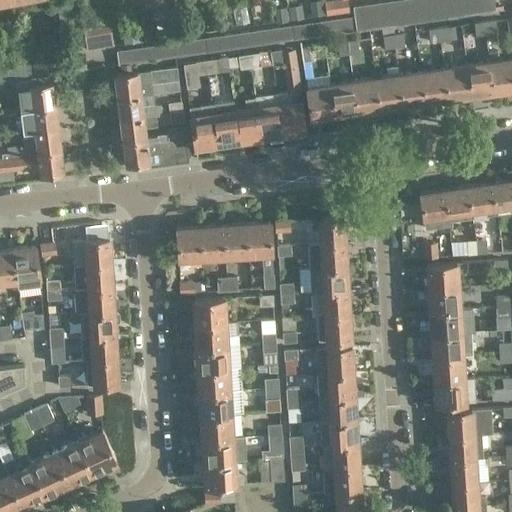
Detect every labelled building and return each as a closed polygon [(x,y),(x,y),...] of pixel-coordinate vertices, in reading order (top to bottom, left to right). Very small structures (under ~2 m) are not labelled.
[(329,0),(321,1),(323,15),(346,12),(344,0),(329,0)] [(381,27),(382,27),(378,0),(365,2),(369,29),(381,27)] [(382,27),(394,25),(390,0),(380,0),(378,0),(382,27)] [(390,0),(394,25),(407,23),(403,0),(390,0)] [(403,0),(407,23),(420,22),(416,0),(403,0)] [(416,0),(420,22),(433,20),(429,0),(416,0)] [(429,0),(433,20),(445,18),(442,0),(429,0)] [(442,0),(445,18),(458,16),(455,0),(442,0)] [(455,0),(458,16),(470,14),(468,0),(455,0)] [(468,0),(470,14),(483,13),(481,0),(468,0)] [(481,0),(483,13),(496,11),(494,0),(481,0)] [(357,31),(369,29),(365,2),(353,4),(354,15),(356,30),(357,31)] [(276,6),(279,20),(290,18),(288,4),(276,6)] [(347,16),(349,31),(356,30),(354,15),(347,16)] [(182,19),(184,34),(202,32),(199,16),(182,19)] [(341,32),(349,31),(347,16),(339,18),(341,32)] [(507,17),(474,21),(475,36),(496,33),(495,25),(508,23),(507,17)] [(333,33),(341,32),(339,18),(331,19),(333,33)] [(323,20),(325,34),(333,33),(331,19),(323,20)] [(156,20),(142,23),(145,37),(159,34),(156,20)] [(317,35),(325,34),(323,20),(315,21),(317,35)] [(309,37),(317,35),(315,21),(307,22),(309,37)] [(301,38),(309,37),(307,22),(299,23),(301,38)] [(291,25),(293,39),(301,38),(299,23),(291,25)] [(285,40),(293,39),(291,25),(283,26),(285,40)] [(395,32),(394,25),(382,27),(381,27),(384,48),(405,45),(403,31),(395,32)] [(449,25),(428,28),(430,41),(451,38),(449,25)] [(124,43),(141,41),(138,26),(122,28),(124,43)] [(277,41),(285,40),(283,26),(275,27),(277,41)] [(267,28),(270,42),(277,41),(275,27),(267,28)] [(262,43),(270,42),(267,28),(260,29),(262,43)] [(254,45),(262,43),(260,29),(252,30),(254,45)] [(246,46),(254,45),(252,30),(244,31),(246,46)] [(238,47),(246,46),(244,31),(236,33),(238,47)] [(228,34),(230,48),(238,47),(236,33),(228,34)] [(222,49),(230,48),(228,34),(220,35),(222,49)] [(214,50),(222,49),(220,35),(212,36),(214,50)] [(206,52),(214,50),(212,36),(204,37),(206,52)] [(198,53),(206,52),(204,37),(196,38),(198,53)] [(358,39),(359,51),(372,49),(371,37),(358,39)] [(190,54),(198,53),(196,38),(188,40),(190,54)] [(349,39),(351,53),(360,52),(359,51),(358,39),(357,38),(349,39)] [(339,55),(351,53),(349,39),(326,42),(328,57),(339,55)] [(183,55),(190,54),(188,40),(180,41),(183,55)] [(173,42),(175,56),(183,55),(180,41),(173,42)] [(167,57),(175,56),(173,42),(165,43),(167,57)] [(159,59),(167,57),(165,43),(157,44),(159,59)] [(149,45),(151,60),(159,59),(157,44),(149,45)] [(302,60),(313,58),(311,44),(300,46),(302,60)] [(143,61),(151,60),(149,45),(141,47),(143,61)] [(135,62),(143,61),(141,47),(133,48),(135,62)] [(305,130),(294,47),(284,49),(284,47),(270,49),(272,63),(283,62),(287,90),(276,92),(278,102),(282,133),(305,130)] [(127,63),(134,62),(135,62),(133,48),(125,49),(127,63)] [(121,64),(127,63),(125,49),(117,50),(117,51),(119,65),(121,64)] [(511,57),(499,59),(498,50),(486,52),(488,61),(490,61),(494,90),(511,87),(511,57)] [(249,53),(251,65),(261,63),(259,51),(249,53)] [(249,65),(251,65),(249,53),(238,54),(240,68),(249,66),(249,65)] [(228,56),(216,58),(218,71),(218,75),(227,77),(230,77),(228,56)] [(206,59),(208,72),(218,71),(216,58),(216,57),(206,59)] [(198,74),(208,72),(206,59),(196,61),(198,74)] [(198,74),(196,61),(183,62),(187,87),(200,85),(198,74)] [(488,61),(467,64),(472,94),(494,90),(490,61),(488,61)] [(134,62),(127,63),(121,64),(123,73),(117,73),(119,95),(141,92),(141,94),(154,92),(180,89),(177,66),(135,71),(134,62)] [(22,64),(24,78),(32,77),(32,76),(31,68),(30,63),(22,64)] [(15,79),(24,78),(22,64),(14,65),(15,79)] [(381,106),(403,103),(399,73),(398,64),(386,66),(387,75),(377,77),(381,106)] [(472,94),(467,64),(444,67),(448,97),(472,94)] [(5,66),(7,80),(15,79),(14,65),(5,66)] [(31,68),(32,76),(41,74),(40,67),(31,68)] [(422,70),(426,100),(448,97),(444,67),(422,70)] [(426,100),(422,70),(399,73),(403,103),(426,100)] [(381,106),(377,77),(354,80),(358,110),(381,106)] [(35,107),(56,104),(54,82),(33,84),(32,78),(19,79),(22,109),(35,107)] [(358,110),(354,80),(332,83),(336,113),(358,110)] [(336,113),(332,83),(308,86),(312,116),(336,113)] [(141,94),(141,92),(119,95),(122,117),(156,114),(163,113),(162,112),(161,102),(155,103),(154,92),(141,94)] [(259,136),(282,133),(278,102),(276,92),(255,95),(255,97),(257,109),(256,109),(257,117),(261,119),(262,131),(259,131),(259,136)] [(247,106),(235,108),(239,139),(259,136),(259,131),(262,131),(261,119),(257,117),(256,109),(257,109),(255,97),(246,98),(247,106)] [(169,111),(183,109),(182,100),(168,101),(169,111)] [(216,142),(239,139),(235,108),(234,100),(212,103),(214,116),(212,116),(213,123),(217,125),(219,137),(215,137),(216,142)] [(214,116),(212,103),(202,104),(203,113),(190,114),(194,145),(216,142),(215,137),(219,137),(217,125),(213,123),(212,116),(214,116)] [(15,121),(16,131),(22,130),(59,126),(56,104),(35,107),(22,109),(20,108),(21,121),(15,121)] [(169,111),(162,112),(163,113),(156,114),(122,117),(124,139),(146,137),(146,136),(144,125),(185,120),(183,109),(169,111)] [(146,137),(124,139),(126,161),(147,159),(148,165),(188,160),(184,124),(165,126),(166,132),(156,133),(157,135),(146,136),(146,137)] [(22,130),(25,150),(25,151),(61,147),(59,126),(22,130)] [(2,158),(0,158),(0,181),(6,181),(5,169),(41,165),(42,173),(63,170),(61,147),(25,151),(25,150),(1,152),(2,158)] [(511,210),(511,178),(491,181),(495,205),(496,205),(509,203),(510,211),(511,210)] [(495,205),(491,181),(468,184),(472,209),(473,216),(498,213),(496,205),(495,205)] [(473,216),(472,209),(468,184),(445,188),(448,212),(449,219),(473,216)] [(448,212),(445,188),(420,191),(424,216),(437,214),(439,221),(449,219),(448,212)] [(320,243),(345,242),(343,217),(311,219),(312,228),(319,227),(320,241),(320,243)] [(289,219),(276,220),(276,229),(290,228),(289,219)] [(275,286),(272,252),(270,221),(246,223),(248,254),(262,253),(264,287),(275,286)] [(246,223),(224,224),(226,255),(248,254),(246,223)] [(224,224),(201,225),(203,257),(226,255),(224,224)] [(201,225),(177,227),(179,258),(203,257),(201,225)] [(476,238),(477,253),(502,251),(502,235),(486,237),(486,238),(476,238)] [(87,264),(111,262),(110,238),(77,240),(78,248),(86,248),(87,264)] [(466,253),(477,253),(476,238),(465,239),(466,253)] [(320,243),(320,241),(308,242),(310,267),(346,265),(345,242),(320,243)] [(43,255),(56,253),(54,242),(41,243),(43,255)] [(436,255),(435,242),(425,242),(426,255),(436,255)] [(278,255),(283,254),(292,254),(291,243),(277,244),(277,255),(278,255)] [(12,248),(16,279),(18,289),(41,285),(35,245),(12,248)] [(0,249),(0,281),(16,279),(12,248),(0,249)] [(494,269),(508,269),(507,258),(493,258),(494,269)] [(428,287),(459,285),(457,261),(426,263),(428,287)] [(88,288),(113,286),(111,262),(87,264),(88,286),(88,288)] [(311,292),(323,291),(348,289),(346,265),(310,267),(311,292)] [(218,290),(228,289),(227,275),(217,276),(218,290)] [(227,275),(228,289),(238,288),(237,275),(227,275)] [(47,289),(61,289),(60,278),(46,278),(47,289)] [(180,282),(181,291),(194,290),(193,281),(180,282)] [(280,292),(294,291),(293,281),(279,282),(280,292)] [(459,285),(428,287),(429,310),(460,308),(459,285)] [(88,288),(88,286),(80,286),(81,297),(89,296),(90,312),(114,310),(113,286),(88,288)] [(61,289),(47,289),(47,299),(61,298),(61,289)] [(313,315),(317,315),(349,313),(348,289),(323,291),(311,292),(313,315)] [(294,291),(280,292),(281,302),(294,301),(294,291)] [(260,305),(273,304),(274,304),(273,293),(259,294),(260,305)] [(496,306),(510,305),(509,295),(495,295),(496,306)] [(48,314),(62,313),(61,298),(47,299),(48,314)] [(195,324),(225,322),(224,298),(193,300),(195,324)] [(510,305),(496,306),(496,316),(511,315),(510,305)] [(461,330),(460,308),(429,310),(430,332),(461,330)] [(33,309),(22,310),(24,328),(33,327),(44,327),(43,313),(34,314),(33,309)] [(83,336),(91,335),(115,334),(115,327),(118,324),(118,317),(114,314),(114,310),(90,312),(82,312),(83,336)] [(326,339),(351,338),(349,313),(317,315),(318,339),(326,338),(326,339)] [(282,330),(296,329),(295,315),(281,316),(282,330)] [(15,337),(25,335),(22,317),(13,319),(15,337)] [(262,341),(276,340),(275,330),(274,317),(261,317),(261,331),(262,341)] [(196,347),(227,345),(225,322),(195,324),(196,347)] [(0,324),(2,338),(11,337),(9,323),(0,324)] [(50,336),(64,336),(63,325),(49,326),(50,336)] [(297,340),(296,329),(282,330),(283,341),(297,340)] [(463,353),(461,330),(430,332),(432,355),(463,353)] [(91,335),(92,359),(117,358),(115,334),(91,335)] [(64,336),(50,336),(51,347),(64,346),(64,336)] [(276,340),(262,341),(263,351),(277,350),(276,340)] [(498,352),(511,350),(511,341),(511,340),(498,341),(498,352)] [(227,368),(228,368),(240,367),(239,344),(227,345),(196,347),(197,369),(227,368)] [(65,360),(64,346),(51,347),(51,361),(65,360)] [(317,372),(353,370),(351,346),(315,348),(317,372)] [(296,348),(296,347),(283,347),(284,356),(286,373),(297,373),(296,358),(301,358),(300,347),(296,348)] [(511,350),(498,352),(499,362),(511,361),(511,350)] [(463,353),(432,355),(433,378),(464,376),(463,353)] [(85,359),(87,384),(118,382),(117,358),(92,359),(85,359)] [(0,392),(25,381),(24,363),(0,366),(0,392)] [(257,365),(258,371),(269,371),(269,372),(277,371),(277,363),(257,365)] [(228,368),(227,368),(197,369),(199,392),(229,390),(228,368)] [(329,396),(354,394),(353,370),(317,372),(318,396),(329,396)] [(59,386),(73,385),(72,374),(59,375),(59,386)] [(435,402),(466,400),(477,399),(475,375),(464,376),(433,378),(435,402)] [(265,388),(279,387),(278,376),(264,377),(265,388)] [(286,397),(301,397),(300,386),(286,387),(286,397)] [(496,399),(501,399),(511,397),(511,386),(501,387),(495,388),(496,399)] [(279,387),(265,388),(266,397),(280,396),(279,387)] [(229,390),(199,392),(200,415),(231,413),(229,390)] [(100,394),(87,395),(88,412),(102,411),(100,394)] [(356,418),(354,394),(329,396),(318,396),(320,421),(331,420),(356,418)] [(59,397),(64,410),(80,403),(77,396),(59,397)] [(301,397),(286,397),(287,407),(301,406),(301,397)] [(35,407),(43,423),(54,418),(47,402),(35,407)] [(511,404),(502,405),(503,416),(511,415),(511,404)] [(30,429),(32,428),(43,423),(35,407),(23,413),(30,429)] [(474,433),(482,433),(492,432),(491,407),(448,410),(449,434),(474,433)] [(23,413),(10,419),(20,440),(34,433),(32,428),(30,429),(23,413)] [(232,435),(231,413),(200,415),(202,438),(232,436),(232,435)] [(356,418),(331,420),(320,421),(321,445),(357,442),(356,418)] [(268,434),(282,433),(281,422),(267,423),(268,434)] [(102,429),(78,440),(91,470),(116,458),(102,429)] [(282,433),(268,434),(268,443),(283,442),(282,433)] [(483,456),(482,433),(474,433),(449,434),(451,458),(476,457),(483,456)] [(203,461),(234,459),(243,458),(241,434),(232,435),(232,436),(202,438),(203,461)] [(303,434),(289,435),(290,446),(304,446),(303,434)] [(65,447),(61,439),(51,444),(55,451),(54,451),(68,481),(91,470),(78,440),(65,447)] [(45,456),(31,462),(44,491),(68,481),(54,451),(50,442),(40,446),(45,456)] [(323,468),(359,465),(357,442),(321,445),(323,468)] [(269,456),(283,455),(283,445),(269,446),(269,456)] [(304,446),(290,446),(291,469),(305,468),(304,446)] [(2,463),(7,473),(21,503),(44,492),(25,452),(2,463)] [(283,455),(269,456),(271,479),(271,480),(285,479),(283,455)] [(271,479),(269,456),(259,456),(260,480),(271,479)] [(477,480),(476,457),(451,458),(452,482),(477,480)] [(235,472),(234,459),(203,461),(205,485),(235,483),(235,482),(243,481),(243,472),(235,472)] [(360,489),(359,465),(323,468),(324,491),(328,491),(360,489)] [(0,511),(21,503),(7,473),(0,476),(0,511)] [(478,494),(477,480),(452,482),(454,506),(479,504),(486,504),(486,493),(478,494)] [(292,493),(307,492),(306,482),(292,483),(292,493)] [(361,511),(360,489),(328,491),(328,501),(336,500),(336,511),(361,511)] [(236,499),(235,490),(205,491),(206,501),(236,499)] [(307,492),(292,493),(293,503),(307,502),(307,492)]
